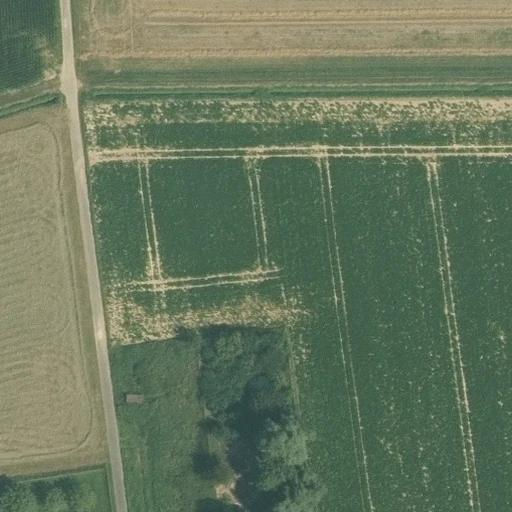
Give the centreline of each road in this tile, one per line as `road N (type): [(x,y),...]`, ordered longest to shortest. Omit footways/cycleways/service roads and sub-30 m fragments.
road 1 (track): [(0,105),(69,83),(511,81)]
road 2 (track): [(64,0),(121,511)]
